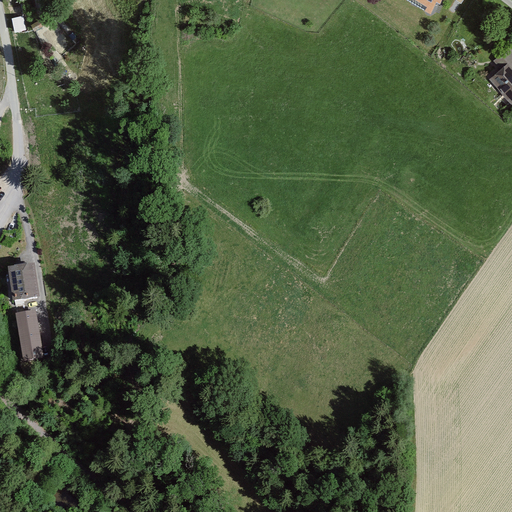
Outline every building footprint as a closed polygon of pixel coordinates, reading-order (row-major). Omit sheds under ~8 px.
[(411,0),(430,11),(435,0),(411,0)] [(25,29),(22,15),(13,17),(15,31),(25,29)] [(511,45),(511,44),(494,59),(499,65),(488,75),(511,102),(511,101),(511,45)] [(33,264),(9,268),(13,301),(38,298),(33,264)] [(17,314),(23,362),(44,359),(38,312),(17,314)]
